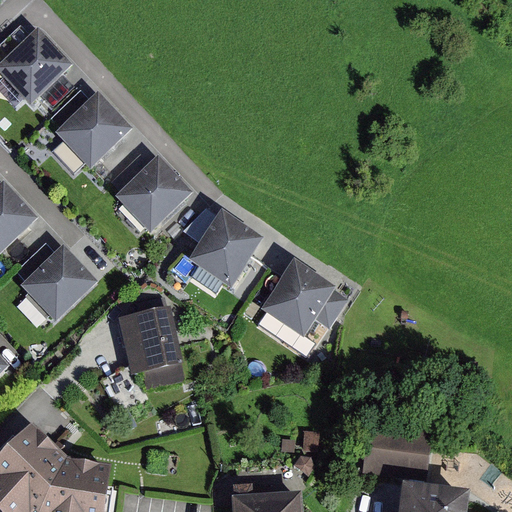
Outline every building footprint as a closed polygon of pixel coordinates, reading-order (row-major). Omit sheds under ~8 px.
[(34,42),(26,33),(0,56),(0,68),(39,111),(80,74),(43,34),(34,42)] [(95,108),(88,99),(55,128),(100,177),(141,140),(104,100),(95,108)] [(154,170),(146,161),(114,190),(159,239),(200,202),(163,162),(154,170)] [(0,190),(0,258),(3,262),(44,225),(7,184),(0,190)] [(268,248),(228,221),(197,267),(237,293),(268,248)] [(59,258),(51,249),(19,279),(64,327),(105,290),(68,250),(59,258)] [(342,296),(302,269),(271,315),(312,341),(342,296)] [(180,315),(130,323),(139,384),(151,382),(153,395),(191,389),(180,315)] [(0,387),(14,375),(0,359),(0,387)] [(431,438),(371,431),(365,472),(426,479),(431,438)] [(66,463),(33,432),(0,464),(0,509),(3,511),(103,511),(111,469),(66,463)] [(468,511),(471,496),(404,489),(401,511),(468,511)] [(305,511),(305,498),(236,502),(236,511),(305,511)]
